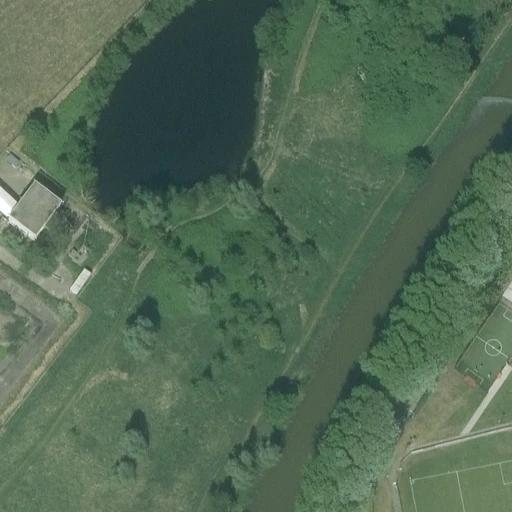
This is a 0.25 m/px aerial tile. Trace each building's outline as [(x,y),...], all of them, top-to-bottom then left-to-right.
[(8,156),(4,162),(14,169),(18,164),(8,156)] [(7,223),(22,235),(32,243),(44,228),(60,240),(68,229),(62,224),(65,220),(56,213),(58,209),(48,201),(33,189),(7,223)] [(0,196),(0,211),(9,219),(19,207),(2,193),(0,196)] [(511,275),(502,270),(492,287),(506,296),(511,286),(511,275)] [(88,277),(77,295),(84,300),(95,281),(88,277)]
